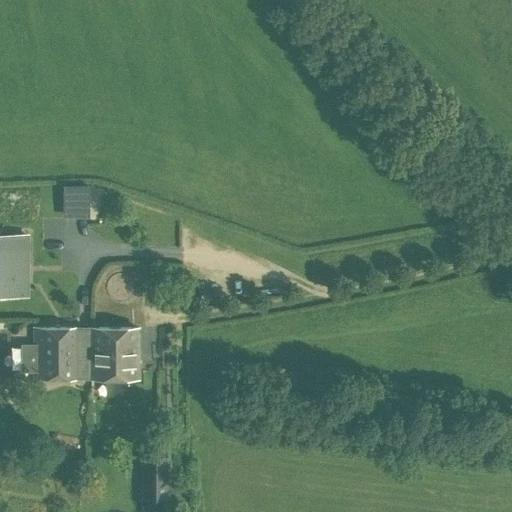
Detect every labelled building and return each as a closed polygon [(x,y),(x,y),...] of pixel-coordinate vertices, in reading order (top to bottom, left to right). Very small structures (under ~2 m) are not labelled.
[(95,187),(71,187),(71,221),(96,221),(95,187)] [(28,234),(0,233),(0,296),(28,296),(28,234)] [(92,378),(92,328),(35,328),(35,344),(21,344),(21,366),(26,371),(35,372),(35,378),(92,378)] [(92,328),(92,378),(137,378),(138,328),(92,328)] [(0,379),(15,379),(13,338),(0,338),(0,379)] [(167,457),(141,457),(141,498),(167,498),(167,457)]
